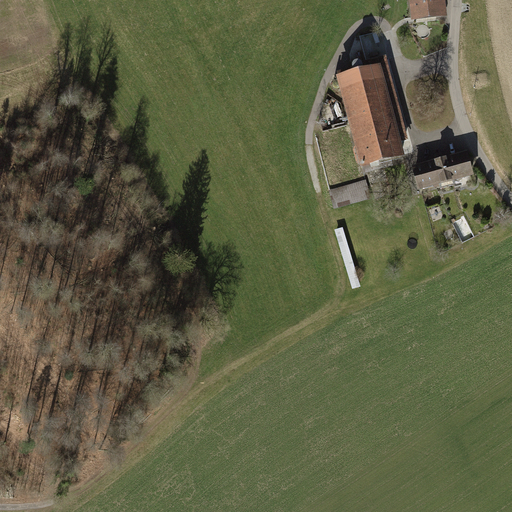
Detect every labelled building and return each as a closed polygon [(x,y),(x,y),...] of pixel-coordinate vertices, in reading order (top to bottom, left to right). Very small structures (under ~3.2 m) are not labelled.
[(406,0),(407,3),(409,3),(411,25),(446,22),(444,0),(406,0)] [(403,164),(379,72),(334,83),(359,176),(403,164)] [(466,156),(410,172),(417,196),(473,180),(466,156)] [(366,182),(329,193),(335,211),(372,200),(366,182)] [(354,289),(362,287),(343,228),(336,230),(354,289)]
